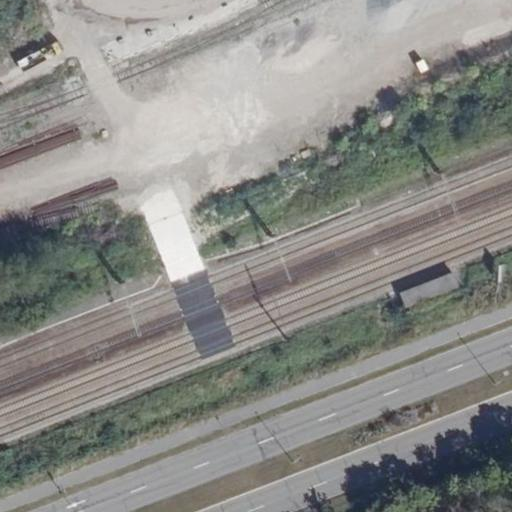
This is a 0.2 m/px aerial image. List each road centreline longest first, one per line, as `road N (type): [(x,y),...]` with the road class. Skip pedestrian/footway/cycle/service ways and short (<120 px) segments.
road 1 (track): [(511,28),(266,127),(181,144),(127,128),(59,0)]
road 2 (secondary): [(511,345),(75,511)]
road 3 (secondary): [(248,511),(511,410)]
road 4 (track): [(217,347),(164,214),(149,139)]
